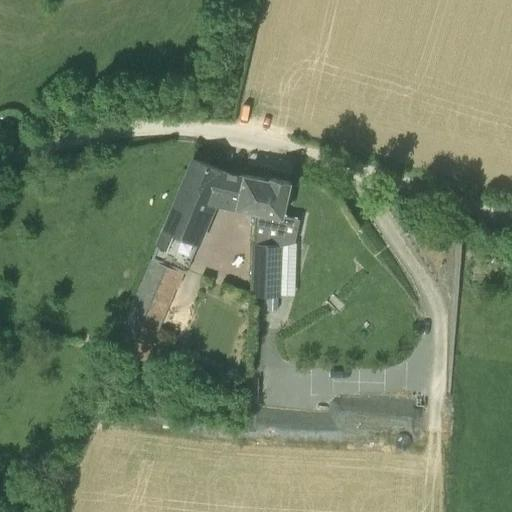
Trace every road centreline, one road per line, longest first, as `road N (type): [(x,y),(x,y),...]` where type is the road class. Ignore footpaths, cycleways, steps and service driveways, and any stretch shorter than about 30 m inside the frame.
road 1 (unclassified): [(511,217),(188,128),(105,133),(0,160)]
road 2 (track): [(435,333),(436,455)]
